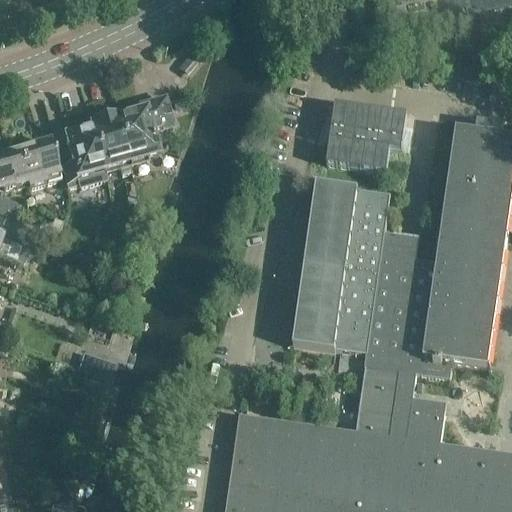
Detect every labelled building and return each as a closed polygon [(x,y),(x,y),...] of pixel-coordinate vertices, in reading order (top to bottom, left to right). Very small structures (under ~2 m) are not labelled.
[(115,122),(127,166),(156,158),(150,137),(171,131),(163,103),(138,109),(140,115),(115,122)] [(335,109),(326,169),(398,180),(407,120),(335,109)] [(90,128),(101,173),(119,168),(122,180),(130,177),(127,166),(115,122),(90,128)] [(241,420),(227,511),(511,511),(511,459),(442,449),(447,409),(414,404),(417,380),(451,385),(453,368),(490,373),(511,217),(511,142),(503,142),(504,131),(478,127),(477,138),(457,135),(438,268),(416,265),(420,243),(386,238),(392,200),(359,196),(359,194),(318,189),(294,351),(336,356),(336,355),(367,359),(365,373),(356,437),(241,420)] [(101,173),(90,128),(73,133),(74,136),(63,139),(70,167),(59,169),(65,192),(88,186),(87,180),(102,176),(101,173)] [(16,156),(27,193),(50,186),(56,175),(47,146),(16,156)] [(27,193),(16,156),(0,161),(0,197),(25,189),(26,193),(27,193)] [(135,199),(133,186),(125,187),(126,200),(135,199)] [(0,219),(6,222),(14,225),(15,222),(20,211),(0,203),(0,219)] [(37,230),(30,246),(50,253),(61,224),(53,221),(50,227),(37,230)] [(0,261),(5,264),(8,258),(12,260),(10,265),(21,269),(29,246),(30,246),(37,230),(15,222),(14,225),(6,222),(0,237),(0,261)]
